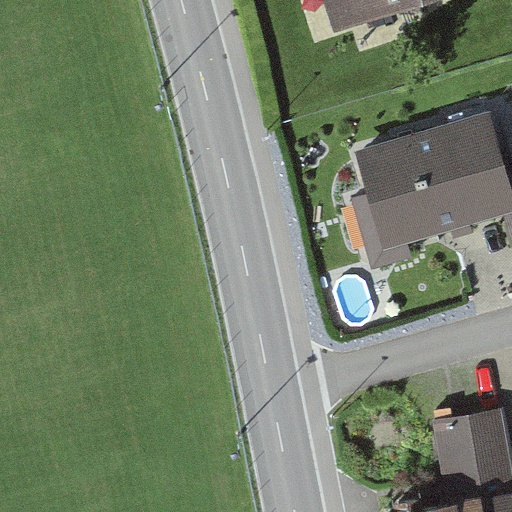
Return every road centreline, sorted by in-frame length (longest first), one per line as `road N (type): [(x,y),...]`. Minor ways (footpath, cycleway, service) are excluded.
road 1 (tertiary): [(276,391),(180,0)]
road 2 (residential): [(276,391),(511,327)]
road 3 (tertiary): [(299,511),(276,391)]
